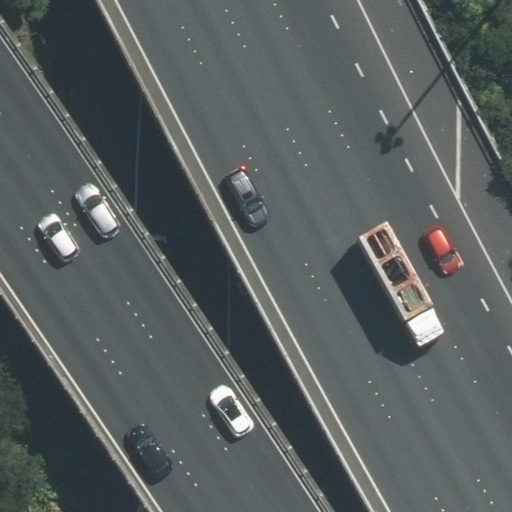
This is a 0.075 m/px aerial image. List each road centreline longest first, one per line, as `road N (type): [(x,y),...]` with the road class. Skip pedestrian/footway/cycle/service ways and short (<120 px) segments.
road 1 (motorway): [(166,0),(447,511)]
road 2 (motorway): [(207,511),(198,288),(221,0)]
road 3 (motorway): [(268,511),(0,121)]
